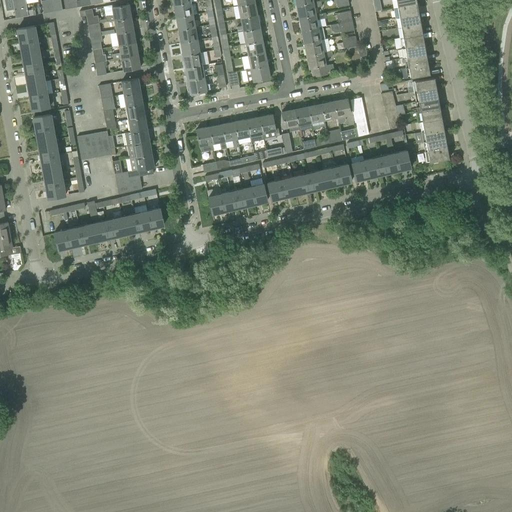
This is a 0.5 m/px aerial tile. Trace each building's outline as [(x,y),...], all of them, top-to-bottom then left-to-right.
[(27,10),(25,0),(12,0),(13,8),(15,18),(28,16),(27,10)] [(53,11),(50,0),(44,0),(41,1),(42,7),(43,13),(53,11)] [(62,10),(61,4),(60,0),(50,0),(53,11),(62,10)] [(78,7),(77,1),(76,0),(63,0),(65,9),(78,7)] [(212,11),(210,0),(204,0),(207,12),(212,11)] [(315,15),(314,7),(322,6),(321,0),(313,2),(296,5),(299,18),(315,15)] [(193,15),(190,2),(173,5),(176,18),(193,15)] [(257,15),(255,2),(237,6),(240,18),(257,15)] [(129,4),(119,6),(112,7),(113,15),(106,16),(107,21),(114,20),(131,17),(129,4)] [(419,14),(417,4),(397,7),(399,17),(419,14)] [(92,9),(85,10),(86,16),(88,25),(99,23),(98,16),(93,16),(92,9)] [(337,14),(339,23),(352,20),(350,11),(337,14)] [(318,27),(316,20),(326,18),(325,12),(315,15),(299,18),(301,31),(318,27)] [(421,24),(419,14),(399,17),(401,27),(421,24)] [(195,27),(193,15),(176,18),(178,30),(195,27)] [(260,27),(257,15),(240,18),(242,26),(237,27),(238,32),(243,31),(260,27)] [(131,17),(114,20),(116,29),(116,33),(133,29),(131,17)] [(354,30),(352,20),(339,23),(341,32),(354,30)] [(101,35),(99,23),(88,25),(90,37),(101,35)] [(422,34),(421,24),(401,27),(403,37),(422,34)] [(47,94),(42,66),(34,25),(17,29),(19,41),(22,41),(26,66),(24,66),(25,72),(28,72),(32,97),(30,97),(32,110),(49,107),(54,106),(52,93),(48,94),(47,94)] [(318,27),(301,31),(304,43),(320,40),(325,39),(322,26),(318,27)] [(197,40),(195,27),(178,30),(180,43),(197,40)] [(262,40),(260,27),(243,31),(245,43),(262,40)] [(136,42),(133,29),(116,33),(119,45),(136,42)] [(424,44),(422,34),(403,37),(404,47),(424,44)] [(102,41),(101,35),(90,37),(92,50),(101,48),(100,41),(102,41)] [(344,48),(347,47),(357,45),(355,36),(342,39),(344,48)] [(199,52),(197,40),(180,43),(183,55),(199,52)] [(265,52),(262,40),(245,43),(248,56),(265,52)] [(323,52),(320,40),(304,43),(306,56),(323,52)] [(138,55),(136,42),(119,45),(120,52),(112,54),(113,59),(121,58),(138,55)] [(365,44),(357,46),(357,45),(347,47),(350,60),(360,58),(360,57),(367,55),(365,44)] [(404,47),(400,48),(402,58),(406,57),(426,54),(424,44),(404,47)] [(232,50),(231,46),(223,48),(225,56),(230,55),(229,51),(232,50)] [(102,55),(101,48),(92,50),(95,62),(104,61),(106,61),(105,54),(102,55)] [(327,73),(324,58),(332,56),(331,51),(323,52),(306,56),(309,68),(311,68),(312,76),(327,73)] [(202,65),(199,52),(183,55),(185,68),(202,65)] [(267,65),(265,52),(248,56),(250,68),(267,65)] [(428,64),(426,54),(406,57),(408,67),(428,64)] [(140,68),(138,55),(121,58),(123,71),(140,68)] [(106,74),(104,61),(95,62),(97,75),(106,74)] [(223,74),(222,67),(222,64),(215,65),(215,71),(216,75),(223,74)] [(430,74),(428,64),(408,67),(410,78),(430,74)] [(204,78),(202,65),(185,68),(187,81),(204,78)] [(270,77),(267,65),(250,68),(245,69),(247,78),(249,86),(262,83),(261,79),(270,77)] [(237,71),(233,72),(228,73),(230,86),(239,84),(237,71)] [(226,87),(223,74),(216,75),(218,88),(226,87)] [(434,77),(424,79),(414,81),(416,91),(436,88),(434,77)] [(140,91),(138,78),(121,81),(123,94),(140,91)] [(206,90),(205,81),(204,78),(187,81),(190,93),(198,92),(199,96),(207,94),(206,90)] [(113,96),(110,83),(98,85),(101,98),(113,96)] [(438,98),(436,88),(416,91),(418,101),(438,98)] [(140,91),(123,94),(120,95),(123,107),(125,107),(143,104),(140,91)] [(392,91),(382,93),(381,93),(383,100),(393,97),(392,91)] [(115,109),(113,96),(101,98),(103,111),(112,109),(115,109)] [(362,103),(361,97),(350,100),(351,106),(362,103)] [(395,103),(393,97),(383,100),(384,106),(395,103)] [(418,101),(415,102),(417,112),(420,111),(440,108),(438,98),(418,101)] [(350,115),(349,109),(347,99),(333,101),(337,117),(338,124),(344,123),(345,120),(344,116),(350,115)] [(337,117),(333,101),(321,104),(324,120),(337,117)] [(363,109),(363,107),(362,103),(351,106),(352,111),(363,109)] [(396,109),(395,103),(384,106),(386,111),(396,109)] [(145,116),(143,104),(125,107),(128,119),(145,116)] [(325,126),(324,120),(321,104),(308,107),(311,123),(312,130),(319,128),(319,127),(325,126)] [(311,123),(308,107),(295,109),(298,125),(311,123)] [(442,118),(440,108),(420,111),(422,121),(442,118)] [(115,122),(113,114),(112,109),(103,111),(105,123),(115,122)] [(298,125),(295,109),(281,112),(285,128),(289,127),(290,131),(299,129),(298,125)] [(365,115),(363,109),(352,111),(353,117),(365,115)] [(398,115),(396,109),(386,111),(387,117),(398,115)] [(65,195),(58,154),(50,114),(33,117),(35,130),(38,129),(42,154),(40,154),(41,160),(43,160),(48,185),(45,185),(48,198),(65,195)] [(277,124),(274,125),(272,114),(259,116),(263,139),(279,135),(277,124)] [(366,122),(365,115),(353,117),(355,124),(366,122)] [(399,120),(398,115),(387,117),(389,123),(399,120)] [(147,129),(145,116),(128,119),(130,132),(147,129)] [(259,116),(246,119),(250,136),(249,136),(251,142),(264,139),(263,139),(259,116)] [(443,128),(442,118),(422,121),(424,131),(443,128)] [(250,136),(246,119),(234,122),(237,138),(250,136)] [(401,127),(399,120),(389,123),(390,129),(401,127)] [(115,122),(105,123),(106,129),(111,128),(111,130),(116,129),(116,126),(124,125),(123,121),(115,122)] [(237,138),(234,122),(221,124),(225,141),(232,139),(233,147),(239,146),(237,138)] [(367,128),(366,122),(355,124),(356,127),(356,130),(367,128)] [(225,141),(221,124),(209,127),(212,143),(219,142),(221,149),(226,148),(225,141)] [(212,143),(209,127),(196,129),(201,152),(213,150),(212,143)] [(356,130),(356,127),(348,129),(350,136),(351,138),(357,137),(356,130)] [(368,134),(367,128),(356,130),(357,137),(368,134)] [(445,138),(443,128),(424,131),(425,141),(445,138)] [(147,129),(130,132),(124,133),(127,145),(132,144),(149,141),(147,129)] [(109,143),(108,136),(107,131),(101,132),(103,144),(109,143)] [(103,144),(101,132),(95,133),(97,145),(103,144)] [(288,132),(282,133),(286,153),(292,152),(288,132)] [(97,145),(95,133),(89,134),(91,146),(97,145)] [(91,146),(89,134),(83,135),(85,147),(91,146)] [(85,147),(83,135),(77,136),(79,148),(85,147)] [(328,143),(327,137),(314,141),(316,146),(328,143)] [(447,148),(445,138),(425,141),(427,151),(447,148)] [(314,139),(301,142),(303,149),(308,148),(316,146),(314,141),(314,139)] [(362,139),(347,143),(348,148),(363,144),(362,139)] [(152,154),(149,141),(132,144),(135,157),(152,154)] [(111,155),(110,148),(109,143),(103,144),(105,156),(111,155)] [(105,156),(103,144),(97,145),(99,157),(105,156)] [(343,144),(328,147),(329,152),(344,149),(343,144)] [(99,157),(97,145),(91,146),(93,158),(99,157)] [(87,159),(85,147),(79,148),(81,160),(87,159)] [(283,154),(281,147),(266,150),(267,157),(283,154)] [(449,158),(447,148),(427,151),(429,162),(449,158)] [(267,157),(266,150),(254,153),(254,155),(255,160),(267,157)] [(410,164),(408,157),(407,155),(406,150),(351,163),(355,180),(368,177),(367,175),(379,172),(380,174),(386,173),(385,170),(397,168),(398,170),(410,167),(410,164)] [(154,167),(152,154),(135,157),(137,170),(126,172),(127,178),(139,176),(153,174),(152,167),(154,167)] [(415,154),(407,155),(408,157),(410,164),(416,163),(415,154)] [(82,179),(78,158),(72,159),(75,170),(77,180),(82,179)] [(277,159),(262,163),(264,168),(279,164),(277,159)] [(225,167),(223,160),(216,161),(218,169),(225,167)] [(218,169),(216,161),(202,165),(204,172),(218,169)] [(339,184),(351,181),(347,164),(335,167),(334,161),(321,164),(322,170),(267,183),(271,200),(284,197),(283,194),(307,188),(308,191),(314,189),(314,187),(338,181),(339,184)] [(248,171),(247,167),(231,170),(232,175),(248,171)] [(127,178),(126,172),(115,174),(116,180),(127,178)] [(205,181),(216,179),(221,178),(220,173),(204,176),(205,181)] [(140,182),(139,176),(127,178),(128,184),(140,182)] [(128,184),(127,178),(116,180),(117,186),(128,184)] [(141,189),(140,182),(128,184),(130,192),(141,189)] [(130,192),(128,184),(117,186),(118,194),(130,192)] [(267,201),(265,191),(263,184),(208,196),(212,213),(225,210),(224,208),(236,205),(236,208),(243,206),(242,204),(254,201),(254,203),(267,201)] [(156,194),(155,189),(140,192),(141,198),(156,194)] [(94,200),(87,202),(91,220),(99,218),(96,207),(104,206),(103,201),(95,202),(94,200)] [(151,228),(151,227),(164,225),(160,208),(54,232),(58,249),(71,246),(70,244),(107,235),(108,238),(108,237),(114,236),(113,234),(150,225),(151,228)] [(4,222),(2,216),(0,216),(0,236),(10,234),(7,222),(4,222)] [(12,247),(10,234),(0,236),(0,256),(11,254),(11,253),(9,254),(8,248),(12,247)] [(20,252),(10,254),(13,271),(18,270),(22,265),(20,252)]
